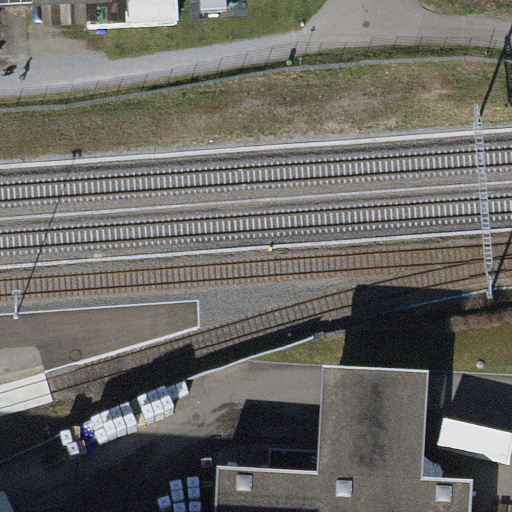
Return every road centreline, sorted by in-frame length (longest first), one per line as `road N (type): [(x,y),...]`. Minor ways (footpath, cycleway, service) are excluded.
road 1 (unknown): [(178,511),(319,398),(439,331),(511,323)]
road 2 (track): [(385,0),(424,26),(511,36)]
